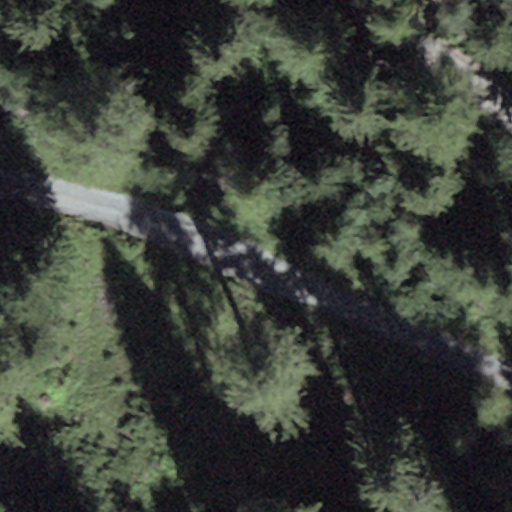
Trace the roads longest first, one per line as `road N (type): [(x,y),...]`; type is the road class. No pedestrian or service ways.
road 1 (track): [(511,371),(120,205),(0,186)]
road 2 (unclassified): [(358,0),(511,111)]
